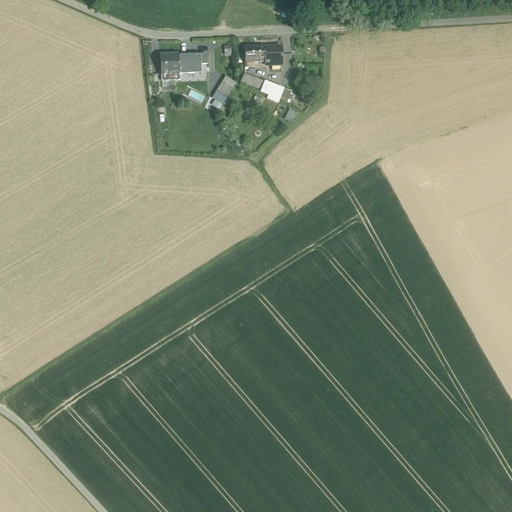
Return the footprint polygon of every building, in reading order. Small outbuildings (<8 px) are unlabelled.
[(271,46),(244,48),(245,64),(264,63),(264,65),(281,64),(280,48),(271,48),(271,46)] [(178,56),(160,57),(161,76),(161,82),(180,81),(178,56)] [(276,81),(285,84),(288,75),(279,72),(276,81)] [(264,82),(244,74),(240,82),(246,84),(245,85),(252,88),(252,87),(261,90),(264,82)] [(225,77),(216,92),(226,99),(236,84),(225,77)] [(283,90),(264,82),(261,90),(260,92),(279,99),(281,96),(283,90)] [(290,92),(283,90),(281,96),(288,98),(290,92)] [(216,92),(211,100),(221,106),(226,99),(216,92)] [(292,124),(297,113),(288,109),(283,120),(292,124)]
